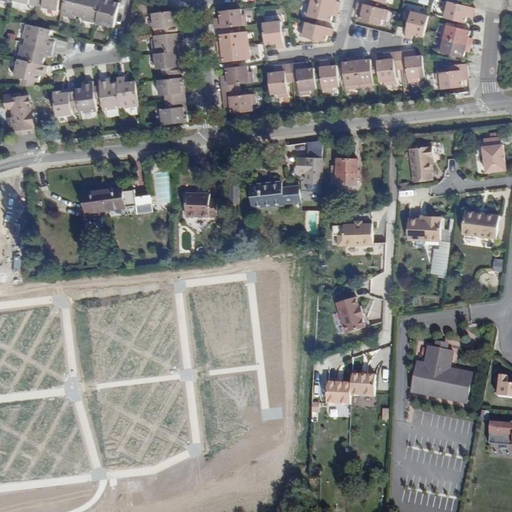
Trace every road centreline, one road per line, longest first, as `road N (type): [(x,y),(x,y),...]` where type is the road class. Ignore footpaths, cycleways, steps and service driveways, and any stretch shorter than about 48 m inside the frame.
road 1 (residential): [(212,146),(489,111)]
road 2 (residential): [(0,168),(212,146)]
road 3 (residential): [(194,0),(212,146)]
